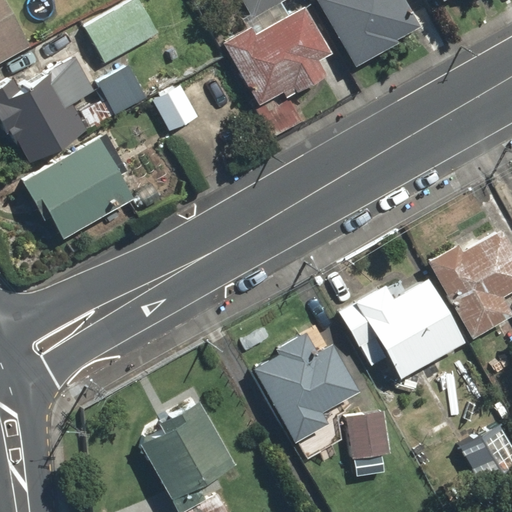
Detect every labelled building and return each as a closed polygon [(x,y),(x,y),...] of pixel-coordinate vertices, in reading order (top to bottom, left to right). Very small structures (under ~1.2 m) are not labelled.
[(120,0),(70,31),(92,67),(149,32),(128,0),(120,0)] [(223,0),(231,0),(239,12),(231,17),(235,23),(206,41),(266,141),(298,123),(282,97),(318,75),(309,61),(323,53),(294,4),(281,11),(275,1),(276,0),(220,0),(221,1),(223,0)] [(305,0),(344,69),(386,45),(383,40),(410,25),(395,0),(305,0)] [(0,58),(20,48),(0,11),(0,58)] [(26,58),(0,76),(0,138),(20,168),(80,128),(62,103),(86,87),(67,59),(40,77),(26,58)] [(117,59),(85,79),(107,114),(138,94),(117,59)] [(168,82),(142,99),(163,131),(189,114),(168,82)] [(87,136),(9,181),(27,213),(32,210),(50,241),(123,198),(87,136)] [(495,297),(511,287),(511,262),(491,225),(451,248),(448,241),(415,260),(460,338),(504,313),(495,297)] [(368,347),(388,378),(454,336),(416,276),(384,296),(376,284),(329,314),(355,355),(368,347)] [(350,393),(315,328),(298,336),(295,331),(262,348),(265,354),(240,368),(280,444),(318,423),(312,412),(350,393)] [(224,463),(188,398),(166,410),(171,419),(127,443),(165,511),(171,511),(194,500),(186,485),(224,463)] [(381,412),(337,415),(340,459),(384,456),(381,412)] [(462,445),(472,464),(503,448),(493,429),(462,445)] [(221,511),(211,492),(188,505),(190,510),(186,511),(221,511)]
